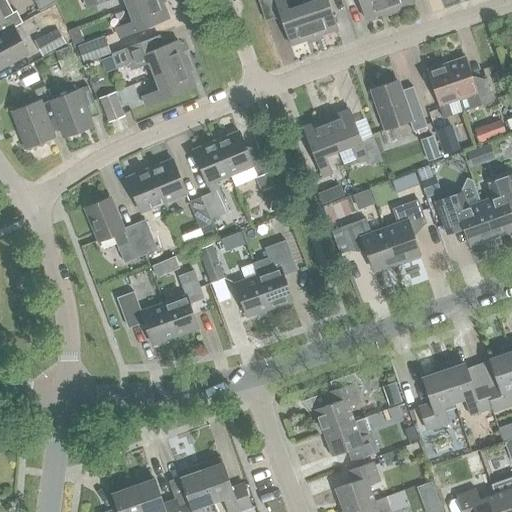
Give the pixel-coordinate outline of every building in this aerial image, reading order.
[(0,0),(0,34),(14,27),(22,23),(16,11),(12,13),(4,0),(0,0)] [(55,4),(53,0),(40,0),(35,3),(39,12),(55,4)] [(160,0),(146,0),(127,8),(132,21),(114,28),(118,37),(135,30),(136,31),(168,18),(160,0)] [(313,38),(302,4),(287,9),(284,0),(256,0),(263,19),(279,14),(290,46),(313,38)] [(314,0),(302,4),(313,38),(336,29),(326,0),(314,0)] [(357,0),(365,20),(388,11),(384,0),(357,0)] [(384,0),(388,11),(411,3),(410,0),(384,0)] [(14,27),(0,34),(0,67),(27,52),(14,27)] [(34,41),(42,56),(64,44),(57,29),(34,41)] [(77,47),(84,64),(110,54),(103,36),(77,47)] [(148,63),(153,76),(186,63),(177,40),(145,53),(141,42),(110,54),(116,68),(128,63),(131,70),(148,63)] [(60,66),(74,60),(69,47),(54,53),(60,66)] [(464,57),(444,64),(457,99),(467,96),(471,108),(491,101),(484,80),(473,83),(464,57)] [(186,63),(153,76),(159,89),(141,96),(145,105),(162,98),(162,99),(195,86),(186,63)] [(457,99),(444,64),(425,70),(442,118),(451,115),(447,103),(457,99)] [(396,80),(371,89),(385,130),(389,128),(408,121),(412,132),(426,127),(412,87),(399,91),(396,80)] [(34,96),(46,91),(42,81),(30,86),(34,96)] [(87,86),(50,100),(61,129),(64,137),(91,127),(88,119),(98,114),(87,86)] [(124,117),(115,92),(98,98),(108,123),(124,117)] [(61,129),(50,100),(40,104),(38,100),(12,111),(26,148),(53,137),(51,133),(61,129)] [(348,109),(325,118),(338,151),(351,145),(360,169),(381,161),(372,137),(360,142),(348,109)] [(338,151),(325,118),(302,127),(315,159),(322,177),(331,173),(324,156),(338,151)] [(473,130),(478,144),(505,134),(500,120),(473,130)] [(434,130),(443,156),(460,150),(451,125),(434,130)] [(238,131),(215,140),(229,176),(252,166),(238,131)] [(427,161),(439,157),(431,137),(420,140),(427,161)] [(229,176),(215,140),(192,150),(207,185),(210,193),(200,197),(209,219),(228,211),(215,181),(229,176)] [(171,159),(148,168),(163,203),(185,194),(171,159)] [(163,203),(148,168),(126,177),(140,213),(163,203)] [(257,177),(263,190),(272,186),(267,173),(257,177)] [(418,184),(414,173),(406,176),(411,187),(418,184)] [(493,198),(480,202),(492,236),(511,229),(511,219),(509,212),(511,211),(511,173),(487,183),(493,198)] [(431,177),(420,182),(425,197),(436,192),(431,177)] [(323,204),(343,197),(338,186),(318,193),(323,204)] [(367,190),(351,196),(357,212),(373,205),(367,190)] [(466,207),(461,192),(435,201),(446,233),(463,228),(469,244),(492,236),(480,202),(466,207)] [(145,254),(133,224),(122,229),(109,198),(85,207),(98,241),(112,235),(124,263),(145,254)] [(188,202),(199,229),(210,224),(199,198),(188,202)] [(397,224),(383,229),(396,262),(419,254),(410,229),(425,223),(417,200),(391,209),(397,224)] [(396,262),(383,229),(370,233),(365,218),(340,227),(348,251),(363,245),(373,271),(396,262)] [(144,220),(133,224),(145,254),(156,249),(144,220)] [(271,269),(256,275),(269,309),(291,300),(282,275),(296,270),(285,240),(264,248),(271,269)] [(224,279),(212,245),(198,250),(208,277),(208,276),(211,283),(224,279)] [(178,268),(174,256),(169,258),(174,270),(178,268)] [(269,309),(256,275),(252,264),(240,269),(244,279),(234,283),(246,317),(269,309)] [(185,295),(162,303),(175,336),(197,328),(188,304),(203,298),(193,270),(178,276),(185,295)] [(175,336),(162,303),(140,311),(132,292),(116,298),(126,326),(143,320),(152,345),(175,336)] [(485,388),(492,408),(493,412),(511,405),(511,395),(510,388),(511,386),(511,358),(508,346),(499,349),(501,355),(488,359),(497,384),(485,388)] [(449,362),(441,365),(453,403),(464,399),(470,416),(492,408),(485,388),(484,385),(472,389),(463,364),(451,368),(449,362)] [(453,403),(441,365),(432,368),(434,373),(422,378),(430,403),(418,407),(426,431),(448,423),(442,406),(453,403)] [(314,409),(322,433),(354,421),(349,406),(360,402),(353,383),(327,392),(331,403),(314,409)] [(383,393),(387,406),(400,402),(395,389),(383,393)] [(354,421),(322,433),(331,456),(348,450),(352,461),(378,452),(365,418),(354,422),(354,421)] [(502,442),(511,438),(511,423),(497,428),(502,442)] [(416,439),(412,427),(405,430),(409,441),(416,439)] [(220,457),(199,464),(212,502),(223,498),(228,511),(237,511),(251,507),(243,483),(231,488),(220,457)] [(334,489),(342,511),(374,501),(369,486),(380,482),(373,462),(347,471),(351,483),(334,489)] [(188,503),(177,507),(178,511),(203,511),(201,506),(212,502),(199,464),(190,467),(192,473),(179,477),(188,503)] [(511,511),(511,475),(505,478),(506,480),(491,485),(494,495),(500,511),(511,511)] [(139,477),(130,480),(141,511),(178,511),(177,507),(174,499),(162,504),(153,478),(141,483),(139,477)] [(141,511),(130,480),(122,484),(124,489),(111,493),(117,508),(106,511),(141,511)] [(424,511),(441,511),(431,482),(416,488),(424,511)] [(500,511),(494,495),(479,500),(475,489),(455,496),(456,498),(461,511),(500,511)] [(450,501),(448,505),(450,511),(461,511),(456,498),(450,501)] [(390,511),(391,511),(390,511),(378,511),(374,501),(342,511),(390,511)]
